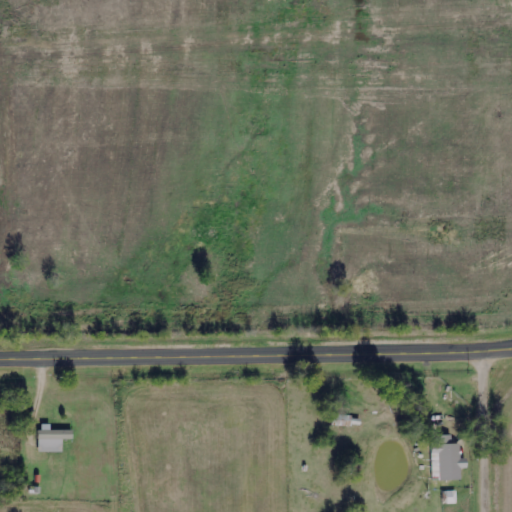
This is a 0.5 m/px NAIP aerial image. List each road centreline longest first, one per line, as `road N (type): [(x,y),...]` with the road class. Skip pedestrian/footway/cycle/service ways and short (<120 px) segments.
road 1 (secondary): [(0,361),(511,351)]
road 2 (residential): [(484,511),(481,355)]
